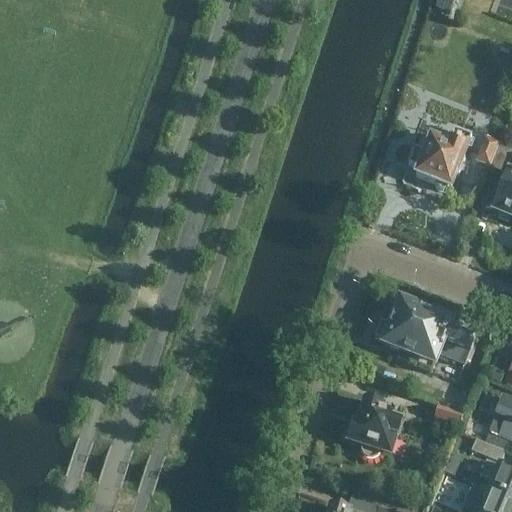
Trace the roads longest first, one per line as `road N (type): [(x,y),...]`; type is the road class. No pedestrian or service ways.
road 1 (unclassified): [(100,511),(267,0)]
road 2 (residential): [(274,511),(358,254),(511,304)]
road 3 (track): [(181,263),(123,272),(0,247)]
